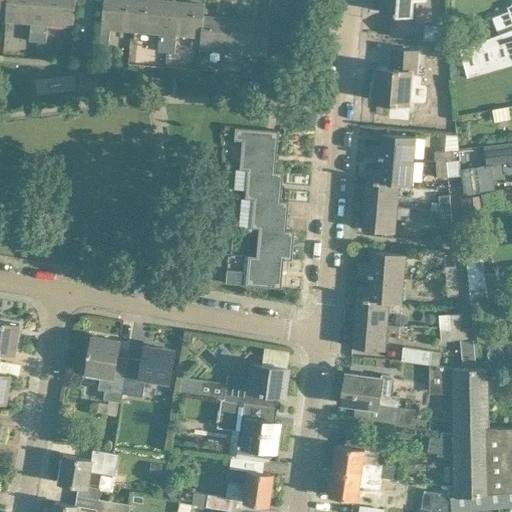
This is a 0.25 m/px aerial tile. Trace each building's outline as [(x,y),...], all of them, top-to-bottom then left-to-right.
[(37,42),(40,0),(7,0),(6,9),(5,21),(31,23),(29,41),(37,42)] [(75,0),(40,0),(37,42),(46,43),(47,24),(73,27),(75,0)] [(134,31),(136,0),(103,0),(99,46),(108,47),(110,29),(134,31)] [(166,52),(170,2),(151,0),(136,0),(134,31),(160,33),(156,67),(165,68),(166,52)] [(381,0),(381,12),(410,14),(411,0),(381,0)] [(204,5),(170,2),(166,52),(174,53),(176,35),(200,37),(203,17),(204,5)] [(510,11),(492,19),(498,33),(511,28),(511,5),(508,7),(510,11)] [(231,70),(236,19),(203,17),(200,37),(199,49),(225,51),(223,69),(231,70)] [(391,17),(390,36),(422,38),(423,19),(391,17)] [(267,55),(270,23),(236,19),(231,70),(240,71),(241,52),(267,55)] [(511,64),(511,28),(498,33),(448,53),(450,81),(511,64)] [(390,49),(390,53),(389,68),(375,67),(374,82),(370,81),(369,97),(372,97),(372,100),(390,101),(390,103),(396,104),(396,102),(408,103),(410,71),(415,71),(417,51),(390,49)] [(235,127),(234,140),(242,141),(246,141),(245,156),(241,156),(239,169),(247,169),(251,170),(275,171),(276,160),(276,154),(278,130),(272,130),(264,129),(235,127)] [(368,156),(380,157),(413,160),(415,135),(382,133),(381,146),(369,145),(368,156)] [(511,141),(484,146),(488,166),(511,162),(511,141)] [(453,160),(452,150),(434,151),(435,161),(446,160),(453,160)] [(411,183),(413,160),(380,157),(379,169),(367,168),(366,180),(411,183)] [(453,160),(446,160),(447,175),(460,174),(457,159),(453,160)] [(447,175),(446,160),(435,161),(436,176),(447,175)] [(246,185),(245,198),(253,199),(257,199),(280,200),(281,188),(282,183),(282,171),(275,171),(251,170),(250,185),(246,185)] [(410,195),(411,184),(411,183),(366,180),(364,204),(397,207),(398,194),(410,195)] [(448,193),(438,194),(439,209),(450,208),(448,193)] [(252,214),(251,227),(258,228),(263,228),(286,230),(287,217),(287,212),(288,201),(280,200),(257,199),(256,214),(252,214)] [(409,219),(409,208),(410,208),(397,207),(364,204),(362,228),(395,231),(396,218),(409,219)] [(450,208),(439,209),(441,225),(451,224),(450,208)] [(257,244),(256,257),(284,259),(291,260),(292,248),(293,242),(294,230),(286,230),(263,228),(262,244),(257,244)] [(359,274),(370,275),(403,278),(406,254),(373,251),(371,264),(360,263),(359,274)] [(483,271),(481,253),(467,255),(469,273),(483,271)] [(247,272),(246,285),(281,288),(282,276),(283,270),(284,259),(256,257),(253,257),(251,272),(247,272)] [(455,266),(444,267),(445,282),(456,281),(455,266)] [(227,270),(226,283),(244,285),(245,272),(227,270)] [(487,303),(483,271),(469,273),(472,304),(487,303)] [(401,301),(403,278),(370,275),(369,288),(358,287),(357,297),(401,301)] [(456,281),(445,282),(447,298),(458,297),(456,281)] [(400,314),(401,301),(357,297),(355,322),(387,325),(388,313),(400,314)] [(459,314),(448,315),(449,329),(450,330),(460,329),(459,314)] [(14,351),(18,329),(19,324),(0,320),(0,360),(2,349),(14,351)] [(398,337),(399,329),(399,326),(387,325),(355,322),(353,346),(385,349),(386,336),(398,337)] [(460,329),(450,330),(450,341),(468,340),(467,329),(460,329)] [(116,355),(119,340),(92,335),(89,348),(87,348),(87,352),(89,353),(86,371),(100,373),(98,388),(105,389),(103,398),(121,401),(122,392),(128,357),(116,355)] [(142,359),(128,357),(122,392),(142,395),(145,377),(168,381),(174,349),(144,344),(142,359)] [(403,346),(401,358),(401,360),(429,364),(431,350),(403,346)] [(0,372),(0,362),(0,361),(0,360),(0,400),(5,402),(10,374),(0,372)] [(253,362),(251,378),(250,385),(227,382),(224,399),(253,403),(271,405),(272,394),(284,395),(288,367),(253,362)] [(454,395),(454,367),(444,366),(444,394),(454,395)] [(511,423),(489,422),(488,367),(454,366),(454,367),(454,395),(455,432),(455,434),(455,459),(456,497),(511,491),(511,423)] [(382,375),(381,377),(346,372),(342,402),(365,405),(363,419),(395,423),(412,425),(414,408),(398,406),(398,398),(391,397),(393,380),(390,376),(382,375)] [(511,377),(505,374),(493,394),(510,404),(511,401),(511,377)] [(277,450),(281,421),(252,417),(253,403),(224,399),(221,426),(244,429),(242,446),(238,445),(237,457),(264,461),(265,449),(277,450)] [(455,459),(455,434),(442,432),(438,456),(455,459)] [(365,448),(377,450),(378,438),(346,434),(344,445),(336,444),(332,470),(396,480),(398,467),(363,462),(365,448)] [(91,471),(115,475),(119,454),(94,449),(92,459),(63,454),(58,482),(88,487),(91,471)] [(153,463),(152,474),(162,475),(163,464),(153,463)] [(195,492),(193,505),(206,507),(226,510),(230,511),(238,511),(246,511),(248,501),(269,504),(273,474),(247,470),(245,485),(227,483),(226,496),(208,494),(195,492)] [(332,470),(328,495),(357,499),(359,490),(375,492),(379,488),(393,490),(395,488),(396,480),(332,470)] [(174,486),(166,491),(173,501),(180,497),(174,486)] [(511,491),(456,497),(450,497),(452,511),(511,506),(511,491)] [(431,493),(428,511),(446,511),(449,495),(431,493)] [(128,511),(130,504),(99,498),(96,511),(128,511)] [(55,502),(53,511),(78,511),(79,506),(55,502)]
